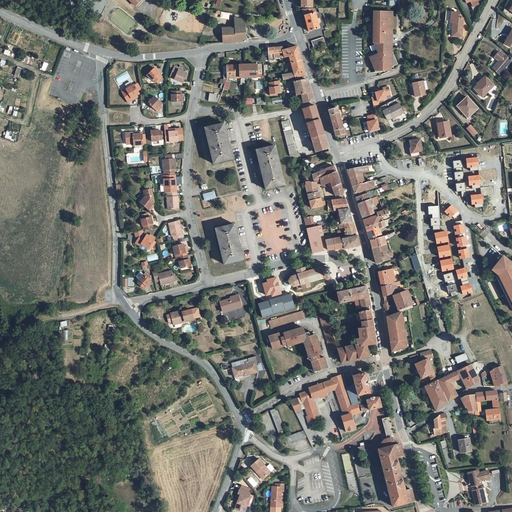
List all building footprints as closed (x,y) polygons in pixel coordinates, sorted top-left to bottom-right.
[(312,9),(311,0),(301,0),(302,10),(312,9)] [(317,20),(315,10),(312,10),(304,11),(309,32),(320,29),(318,24),(321,23),(320,19),(317,20)] [(374,25),(393,26),(393,19),(392,19),(392,14),(375,13),(374,19),(376,18),(376,24),(374,24),(374,25)] [(449,25),(452,25),(451,37),(461,38),(462,18),(457,18),(457,15),(450,14),(449,25)] [(393,32),(393,26),(374,25),(374,33),(376,33),(376,38),(374,38),(374,43),(376,49),(381,47),(383,53),(374,57),(379,70),(393,65),(393,66),(398,64),(391,48),(391,32),(393,32)] [(223,43),(224,39),(227,39),(229,41),(231,42),(232,41),(233,40),(234,39),(237,39),(237,42),(242,42),(242,40),(252,39),(246,34),(240,31),(236,30),(233,30),(231,30),(231,28),(222,29),(223,43)] [(323,38),(312,42),(314,49),(326,45),(323,38)] [(284,80),(306,77),(298,47),(283,51),(285,58),(289,57),(290,59),(287,60),(291,73),(283,75),(284,80)] [(282,49),(268,50),(268,62),(274,61),(274,59),(281,57),(282,59),(285,58),(283,51),(282,49)] [(510,62),(511,63),(511,57),(509,61),(498,51),(493,57),(498,62),(492,68),(499,75),(510,62)] [(374,57),(370,58),(376,72),(379,70),(374,57)] [(185,67),(180,65),(179,68),(175,66),(171,75),(176,77),(175,79),(183,83),(187,74),(183,72),(185,67)] [(261,65),(227,66),(227,68),(227,78),(227,79),(257,78),(257,75),(261,75),(261,65)] [(156,81),(158,80),(162,77),(162,76),(160,74),(162,73),(157,67),(149,74),(153,79),(154,78),(156,81)] [(483,96),(494,86),(486,77),(474,88),(483,96)] [(425,94),(424,89),(422,80),(412,82),(414,96),(425,94)] [(138,90),(135,84),(134,84),(132,82),(130,81),(129,82),(127,82),(126,84),(126,85),(127,88),(126,89),(127,91),(123,94),(128,102),(135,98),(134,96),(137,94),(140,93),(138,90)] [(230,83),(226,81),(221,94),(221,96),(226,97),(230,83)] [(279,81),(270,83),(270,94),(280,93),(279,81)] [(297,96),(311,94),(308,81),(295,83),(297,96)] [(371,96),(373,105),(379,104),(378,101),(387,99),(386,95),(391,94),(389,85),(383,87),(383,89),(374,91),(375,96),(371,96)] [(182,95),(181,95),(181,92),(173,92),(173,96),(172,96),(172,103),(183,103),(182,95)] [(304,103),(314,101),(311,94),(297,96),(292,97),(293,100),(298,99),(298,100),(303,99),(304,103)] [(468,117),(478,108),(467,95),(457,104),(468,117)] [(149,103),(158,112),(161,110),(159,107),(162,105),(163,103),(156,96),(149,103)] [(398,101),(382,109),(387,119),(396,114),(397,115),(403,112),(398,101)] [(329,149),(315,106),(303,110),(316,152),(329,149)] [(338,109),(328,112),(334,132),(344,130),(338,109)] [(368,120),(366,121),(369,132),(380,129),(375,113),(366,115),(368,120)] [(287,120),(281,121),(290,156),(296,154),(287,120)] [(455,136),(451,136),(448,122),(437,125),(439,139),(448,137),(450,142),(456,141),(455,136)] [(224,124),(205,128),(213,164),(233,160),(229,144),(230,143),(229,138),(227,138),(224,124)] [(471,125),(467,128),(473,136),(477,132),(471,125)] [(171,131),(171,129),(169,129),(166,129),(166,141),(171,141),(179,141),(179,140),(184,140),(183,128),(178,128),(178,131),(171,131)] [(160,140),(163,140),(162,131),(159,131),(159,130),(152,130),(152,141),(160,141),(160,140)] [(126,145),(133,144),(133,146),(142,145),(142,142),(145,142),(145,139),(142,139),(142,135),(141,133),(137,133),(137,135),(135,135),(132,136),(132,133),(125,134),(126,145)] [(410,142),(412,154),(419,153),(423,153),(421,141),(410,142)] [(275,146),(256,150),(260,166),(259,166),(260,172),(261,172),(266,190),(285,185),(275,146)] [(163,160),(165,174),(176,172),(175,169),(177,169),(175,158),(172,159),(166,159),(163,160)] [(477,158),(467,159),(468,167),(478,166),(477,158)] [(462,168),(461,160),(453,161),(454,168),(462,168)] [(320,179),(336,172),(334,166),(314,175),(314,176),(306,177),(307,181),(315,180),(316,181),(320,179)] [(370,172),(368,166),(347,169),(352,187),(362,184),(360,175),(370,172)] [(463,179),(463,171),(454,172),(455,180),(463,179)] [(336,172),(320,179),(322,185),(328,184),(329,185),(331,184),(332,186),(341,184),(337,172),(336,172)] [(164,175),(165,192),(168,192),(176,191),(175,174),(164,175)] [(479,175),(469,176),(470,185),(480,184),(479,175)] [(315,180),(307,181),(308,189),(317,187),(322,185),(320,179),(316,181),(315,180)] [(375,188),(373,181),(362,184),(352,187),(355,194),(375,188)] [(465,190),(464,183),(456,184),(457,191),(465,190)] [(335,196),(344,193),(341,184),(332,186),(333,190),(335,196)] [(317,187),(308,189),(308,194),(309,195),(318,192),(317,187)] [(145,195),(139,202),(149,210),(151,207),(150,206),(151,204),(153,202),(152,200),(153,199),(151,189),(144,190),(145,195)] [(180,208),(178,191),(176,191),(168,192),(170,209),(180,208)] [(202,193),(204,200),(216,198),(215,191),(202,193)] [(318,192),(309,195),(313,208),(325,205),(325,201),(322,201),(320,192),(318,192)] [(369,194),(356,198),(358,205),(370,200),(369,194)] [(481,194),(472,195),(472,204),(482,203),(481,194)] [(288,196),(260,203),(264,218),(292,211),(288,196)] [(370,200),(358,205),(363,219),(374,215),(371,208),(373,207),(373,205),(380,202),(380,200),(382,199),(381,196),(370,200)] [(331,200),(334,211),(339,210),(349,208),(348,206),(346,199),(331,200)] [(452,205),(445,211),(450,218),(458,211),(452,205)] [(439,218),(439,206),(428,207),(429,214),(433,214),(433,218),(439,218)] [(339,212),(342,224),(352,222),(349,208),(339,210),(339,212)] [(143,225),(144,229),(152,227),(151,224),(152,224),(150,215),(148,216),(141,217),(139,218),(141,225),(143,225)] [(379,218),(378,216),(363,221),(366,228),(381,223),(379,218)] [(306,220),(307,227),(314,224),(313,218),(306,220)] [(173,235),(174,239),(184,236),(183,232),(182,232),(179,220),(168,223),(171,236),(173,235)] [(352,222),(342,224),(339,225),(341,229),(345,228),(346,231),(348,230),(355,228),(353,222),(352,222)] [(381,230),(386,228),(384,222),(381,223),(366,228),(366,230),(367,232),(379,228),(380,230),(381,230)] [(238,239),(235,224),(215,229),(224,265),(243,260),(240,244),(241,244),(240,238),(238,239)] [(307,227),(308,231),(314,256),(328,252),(322,228),(321,228),(316,229),(314,224),(307,227)] [(463,224),(454,226),(455,234),(465,233),(463,224)] [(348,238),(357,236),(355,228),(348,230),(346,231),(348,238)] [(378,239),(378,237),(383,235),(381,230),(380,230),(379,228),(367,232),(370,241),(378,239)] [(139,236),(135,242),(139,245),(141,243),(148,248),(149,247),(153,240),(155,237),(152,235),(151,237),(148,235),(146,234),(145,235),(143,234),(142,229),(134,231),(135,236),(139,235),(139,236)] [(446,231),(435,233),(437,243),(448,241),(446,231)] [(271,255),(265,233),(253,236),(259,258),(271,255)] [(386,245),(386,244),(388,242),(391,240),(390,235),(381,238),(378,239),(370,241),(372,249),(386,245)] [(345,249),(360,245),(358,236),(357,236),(348,238),(345,239),(343,239),(342,239),(343,244),(342,244),(341,240),(340,240),(340,238),(326,240),(329,251),(336,251),(344,249),(345,249)] [(466,236),(456,238),(458,247),(467,245),(466,236)] [(172,245),(175,258),(187,255),(186,252),(187,252),(186,248),(184,248),(183,244),(182,242),(172,245)] [(391,261),(390,257),(393,256),(391,251),(388,252),(386,245),(372,249),(376,263),(391,261)] [(449,245),(438,247),(440,257),(451,255),(449,245)] [(468,249),(458,251),(460,259),(470,257),(468,249)] [(188,260),(187,255),(175,258),(172,259),(172,262),(177,261),(177,260),(179,259),(180,262),(179,263),(181,270),(191,267),(189,260),(188,260)] [(415,270),(420,268),(417,255),(412,257),(415,270)] [(491,272),(497,277),(511,307),(511,262),(503,256),(491,272)] [(452,259),(441,261),(442,271),(454,269),(452,259)] [(297,271),(293,272),(294,276),(291,277),(289,281),(285,282),(286,286),(290,285),(295,287),(298,286),(299,290),(302,289),(310,287),(309,283),(324,278),(324,279),(326,278),(326,279),(327,280),(328,280),(329,279),(329,278),(330,278),(330,277),(331,277),(330,274),(331,274),(329,267),(328,268),(328,265),(326,265),(325,264),(324,264),(323,265),(322,265),(322,266),(322,267),(321,267),(321,268),(306,272),(305,268),(297,270),(297,271)] [(466,268),(456,271),(458,279),(461,278),(467,277),(468,276),(466,268)] [(160,284),(174,281),(172,275),(171,271),(157,274),(156,270),(151,271),(154,281),(159,280),(160,284)] [(379,272),(382,288),(395,285),(395,280),(393,270),(379,272)] [(139,280),(136,282),(143,288),(145,285),(146,286),(151,280),(149,279),(143,274),(140,271),(139,271),(135,275),(136,276),(138,279),(139,280)] [(454,280),(452,273),(444,275),(446,282),(448,282),(453,280),(454,280)] [(467,277),(461,278),(463,286),(469,284),(467,277)] [(281,293),(277,278),(267,281),(268,283),(263,285),(266,296),(271,295),(271,297),(281,293)] [(457,291),(455,284),(454,284),(449,285),(447,286),(449,293),(451,293),(457,291)] [(463,286),(461,287),(463,295),(472,293),(470,284),(469,284),(463,286)] [(384,297),(389,295),(396,292),(395,285),(382,288),(384,297)] [(366,287),(338,293),(339,304),(355,300),(357,309),(370,307),(370,302),(366,287)] [(391,300),(395,311),(412,305),(412,304),(407,291),(390,297),(391,300)] [(291,294),(258,303),(262,317),(295,308),(291,294)] [(221,303),(224,313),(244,308),(240,295),(233,297),(234,299),(221,303)] [(395,311),(396,314),(401,313),(409,309),(418,306),(417,302),(412,304),(412,305),(395,311)] [(181,313),(181,311),(168,314),(170,322),(174,321),(186,319),(186,321),(195,319),(195,318),(201,316),(199,307),(198,308),(198,309),(193,310),(193,309),(185,311),(185,313),(181,313)] [(306,318),(304,310),(282,317),(285,324),(306,318)] [(362,322),(372,320),(371,310),(360,312),(362,322)] [(390,317),(387,318),(390,334),(391,334),(392,342),(391,342),(397,341),(398,348),(402,347),(403,348),(407,347),(406,345),(407,345),(405,331),(404,332),(403,325),(404,325),(403,319),(402,319),(401,313),(396,314),(390,317)] [(321,318),(332,350),(338,348),(332,329),(328,319),(327,316),(321,318)] [(282,325),(280,318),(268,321),(270,329),(282,325)] [(338,348),(343,364),(350,362),(348,357),(353,356),(354,361),(368,357),(367,344),(366,342),(370,342),(370,344),(375,343),(374,337),(373,331),(372,320),(362,322),(363,329),(359,330),(360,334),(362,333),(363,342),(361,342),(362,345),(347,349),(346,347),(338,348)] [(308,343),(306,343),(310,357),(313,356),(314,360),(312,361),(314,368),(317,367),(318,371),(329,368),(325,356),(320,358),(319,354),(323,353),(317,333),(313,334),(311,330),(306,330),(305,327),(286,333),(287,337),(283,338),(282,333),(271,336),(274,346),(278,345),(279,349),(285,347),(285,345),(290,344),(290,346),(303,343),(303,340),(307,339),(308,343)] [(358,344),(346,347),(347,349),(362,345),(361,342),(363,342),(362,333),(360,334),(361,338),(357,339),(358,344)] [(392,352),(403,348),(402,347),(398,348),(397,341),(391,342),(392,352)] [(430,375),(434,373),(428,360),(435,357),(432,350),(421,353),(424,361),(415,365),(421,378),(430,375)] [(465,353),(455,357),(457,363),(468,359),(465,353)] [(231,367),(234,379),(243,377),(243,375),(249,374),(257,373),(255,365),(258,364),(256,356),(247,358),(248,361),(244,362),(245,364),(231,367)] [(466,389),(479,380),(471,364),(458,370),(461,377),(466,389)] [(502,386),(508,384),(502,365),(501,365),(498,367),(495,368),(491,371),(488,373),(489,375),(496,374),(500,386),(502,386)] [(365,373),(353,376),(355,385),(358,396),(365,394),(370,393),(365,373)] [(441,388),(450,383),(456,380),(453,373),(444,377),(437,380),(441,388)] [(344,410),(354,406),(353,404),(347,387),(343,374),(339,376),(337,377),(338,379),(334,380),(319,385),(319,388),(317,389),(321,396),(322,398),(329,396),(329,394),(328,392),(337,389),(344,410)] [(319,388),(319,385),(334,380),(333,378),(317,385),(316,386),(317,389),(319,388)] [(436,411),(448,403),(441,388),(437,380),(433,382),(425,386),(436,411)] [(441,388),(448,403),(456,397),(450,383),(441,388)] [(355,385),(347,387),(353,404),(360,402),(358,396),(355,385)] [(321,396),(317,389),(312,390),(301,394),(302,397),(290,401),(295,412),(305,408),(307,416),(309,415),(313,414),(315,415),(314,416),(315,418),(317,417),(319,417),(314,398),(321,396)] [(486,410),(486,415),(486,420),(499,418),(498,402),(496,390),(486,392),(487,400),(493,400),(494,409),(486,410)] [(469,411),(474,411),(478,411),(477,402),(476,395),(467,396),(461,399),(464,405),(466,408),(468,408),(469,411)] [(381,408),(379,397),(367,400),(368,404),(369,410),(381,408)] [(353,404),(354,406),(344,410),(345,414),(350,413),(350,415),(356,414),(356,413),(355,410),(358,410),(358,412),(362,411),(360,406),(360,402),(353,404)] [(278,434),(284,432),(275,409),(269,411),(278,434)] [(345,432),(350,431),(353,430),(350,415),(350,413),(345,414),(341,415),(345,432)] [(310,424),(311,430),(319,428),(318,422),(319,422),(317,417),(315,418),(314,416),(315,415),(313,414),(309,415),(307,416),(310,424)] [(435,436),(439,435),(443,433),(447,432),(445,415),(442,415),(439,416),(435,418),(436,422),(434,422),(435,428),(434,428),(435,436)] [(397,457),(403,455),(400,444),(397,445),(390,417),(382,419),(387,439),(384,440),(383,441),(382,443),(381,444),(381,445),(381,448),(381,449),(378,450),(393,506),(414,501),(411,489),(405,491),(397,457)] [(285,445),(305,437),(303,431),(282,438),(285,445)] [(470,452),(468,439),(456,441),(459,454),(470,452)] [(258,474),(259,473),(263,479),(270,473),(259,459),(251,466),(258,474)] [(473,470),(468,477),(470,483),(471,486),(472,485),(475,485),(483,483),(484,483),(483,478),(490,477),(489,470),(479,472),(476,473),(473,470)] [(270,487),(269,511),(278,511),(279,508),(279,502),(280,491),(282,491),(282,484),(274,484),(274,487),(270,487)] [(489,501),(487,496),(487,495),(488,493),(487,493),(485,486),(483,487),(476,488),(472,494),(471,491),(466,492),(468,498),(473,500),(474,501),(480,504),(482,504),(483,502),(489,501)] [(239,491),(238,495),(240,495),(239,499),(237,503),(238,504),(236,510),(241,511),(244,511),(247,506),(250,508),(254,496),(249,495),(250,494),(249,494),(247,494),(249,489),(241,487),(239,491)]
